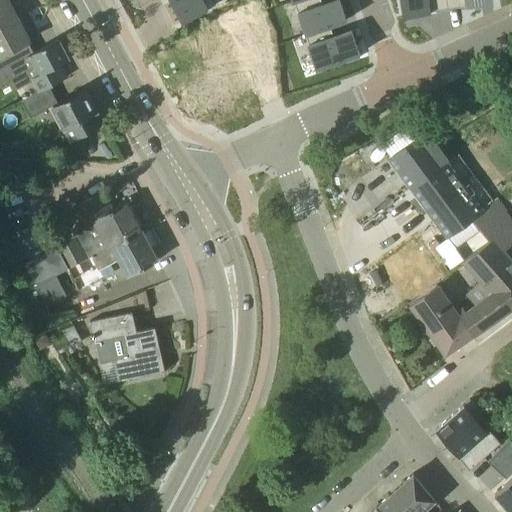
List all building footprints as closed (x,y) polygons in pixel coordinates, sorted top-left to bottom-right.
[(0,29),(19,19),(9,0),(2,0),(0,1),(0,29)] [(174,0),(172,1),(183,22),(216,5),(213,0),(174,0)] [(295,0),(294,1),(305,34),(330,25),(330,26),(347,20),(339,0),(333,0),(322,4),(320,0),(295,0)] [(401,0),(403,14),(414,12),(414,14),(448,9),(446,0),(401,0)] [(446,0),(448,9),(481,3),(481,1),(488,0),(446,0)] [(19,19),(0,29),(0,55),(30,40),(19,19)] [(206,28),(211,60),(232,57),(227,25),(206,28)] [(330,25),(305,34),(317,68),(345,58),(347,62),(360,58),(351,31),(334,37),(330,26),(330,25)] [(32,81),(39,92),(39,93),(50,88),(49,87),(68,77),(61,63),(69,59),(58,39),(7,66),(0,69),(0,84),(10,79),(16,91),(30,83),(30,82),(32,81)] [(186,90),(198,115),(231,99),(219,74),(186,90)] [(32,117),(53,106),(72,141),(104,124),(84,88),(58,102),(50,88),(39,93),(39,92),(23,101),(32,117)] [(469,218),(486,206),(493,201),(435,123),(389,158),(446,235),(439,240),(440,242),(471,220),(469,218)] [(67,269),(142,230),(126,201),(112,209),(103,191),(76,205),(86,223),(71,230),(75,238),(25,264),(36,286),(56,276),(55,274),(67,268),(67,269)] [(490,242),(472,254),(462,261),(480,283),(466,294),(475,305),(473,306),(466,311),(459,302),(453,307),(459,316),(460,315),(474,335),(511,309),(511,307),(511,260),(504,251),(511,246),(511,220),(497,199),(487,208),(486,206),(469,218),(471,220),(490,242)] [(127,276),(158,260),(142,230),(67,269),(77,290),(115,272),(111,264),(118,260),(127,276)] [(411,243),(383,263),(411,303),(438,284),(439,283),(411,243)] [(56,276),(36,286),(37,287),(21,295),(30,314),(34,320),(49,317),(47,305),(66,295),(56,276)] [(474,335),(460,315),(459,316),(453,307),(438,284),(411,303),(409,304),(445,355),(474,335)] [(100,365),(115,361),(120,380),(165,370),(155,327),(137,331),(132,311),(90,321),(100,365)] [(71,347),(83,341),(71,319),(59,326),(71,347)] [(486,411),(470,399),(435,430),(453,450),(482,425),(477,420),(486,411)] [(469,468),(500,441),(489,428),(486,430),(482,425),(453,450),(458,456),(459,456),(469,468)] [(488,461),(506,479),(511,472),(511,441),(509,439),(488,461)] [(395,490),(415,511),(426,511),(424,510),(435,500),(413,473),(395,490)] [(511,478),(495,494),(509,510),(511,507),(511,478)] [(376,507),(381,511),(415,511),(395,490),(376,507)]
